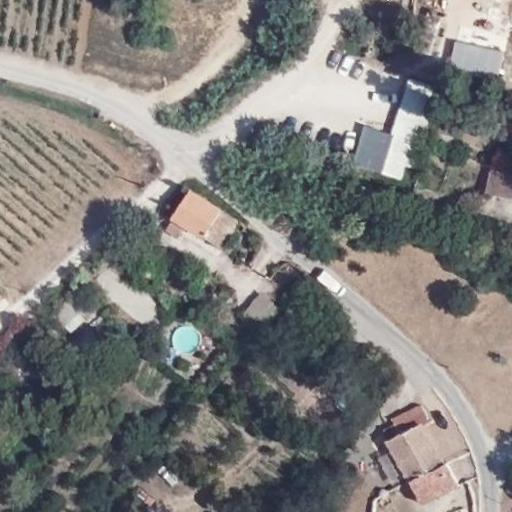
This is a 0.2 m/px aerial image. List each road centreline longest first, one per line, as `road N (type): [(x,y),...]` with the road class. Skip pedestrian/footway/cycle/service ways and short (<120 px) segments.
road 1 (unclassified): [(0,63),(65,79),(112,107),(287,234),(462,407),(480,445),(488,511)]
road 2 (track): [(144,511),(185,501),(265,448),(383,324)]
